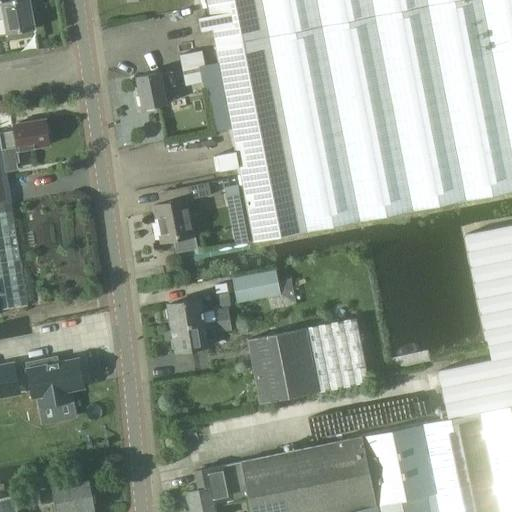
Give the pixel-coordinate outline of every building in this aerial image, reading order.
[(36,28),(31,0),(0,0),(0,17),(5,17),(8,33),(36,28)] [(231,130),(235,153),(215,157),(219,175),(239,171),(253,243),(511,191),(511,0),(205,0),(208,13),(194,16),(197,30),(211,27),(215,47),(231,130)] [(199,66),(205,65),(202,51),(179,56),(185,86),(202,83),(199,66)] [(168,105),(165,87),(175,85),(172,71),(162,73),(161,72),(136,77),(143,110),(168,105)] [(14,128),(0,130),(0,292),(3,309),(28,305),(11,200),(9,191),(7,178),(7,176),(4,160),(2,146),(16,144),(17,149),(51,142),(49,131),(54,130),(52,120),(47,121),(46,116),(13,122),(14,128)] [(164,191),(166,203),(154,205),(161,243),(175,240),(177,252),(197,248),(187,199),(211,194),(208,182),(164,191)] [(491,360),(439,370),(449,419),(511,406),(511,223),(465,233),(491,360)] [(275,270),(233,279),(237,302),(280,293),(275,270)] [(228,292),(219,293),(220,304),(230,303),(228,292)] [(169,318),(173,318),(175,327),(229,318),(228,308),(204,312),(201,297),(169,303),(170,306),(167,307),(169,318)] [(231,329),(229,318),(175,327),(177,337),(173,338),(175,348),(180,347),(180,349),(210,343),(208,333),(231,329)] [(368,382),(356,319),(305,329),(318,392),(368,382)] [(260,403),(318,392),(305,329),(248,340),(260,403)] [(59,362),(58,355),(26,361),(33,397),(38,396),(40,406),(72,400),(70,389),(84,387),(78,358),(59,362)] [(14,362),(0,365),(0,396),(20,393),(14,362)] [(511,511),(511,406),(449,419),(421,425),(439,511),(511,511)] [(251,511),(439,511),(421,425),(362,437),(241,463),(248,493),(247,493),(251,511)] [(166,453),(178,452),(175,432),(163,434),(166,453)] [(192,511),(217,511),(214,500),(247,493),(248,493),(241,463),(241,462),(195,471),(199,489),(187,492),(192,511)] [(57,501),(59,511),(73,511),(94,507),(88,480),(54,487),(53,482),(38,485),(42,504),(57,501)] [(17,511),(14,495),(0,497),(0,511),(17,511)]
